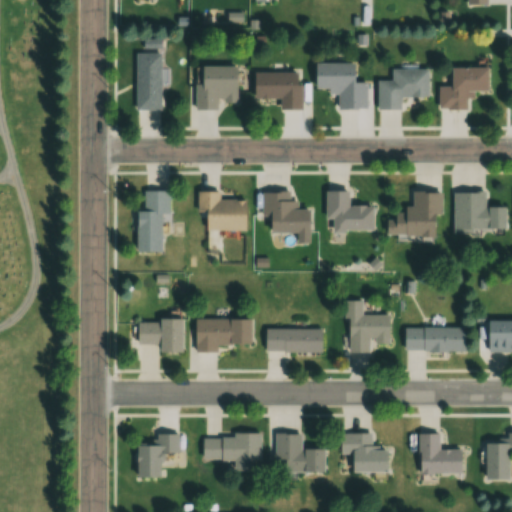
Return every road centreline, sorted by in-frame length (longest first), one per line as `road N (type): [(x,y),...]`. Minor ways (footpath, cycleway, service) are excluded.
road 1 (tertiary): [(93,511),(93,0)]
road 2 (residential): [(93,146),(511,148)]
road 3 (residential): [(93,390),(511,392)]
